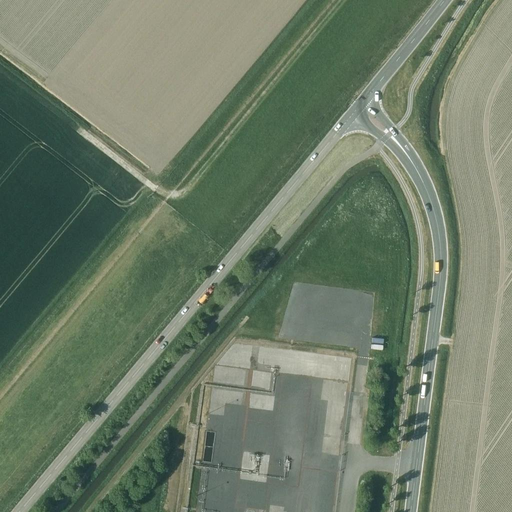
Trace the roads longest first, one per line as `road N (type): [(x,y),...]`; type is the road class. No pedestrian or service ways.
road 1 (secondary): [(18,511),(357,107)]
road 2 (primary): [(410,511),(439,283),(438,232),(409,159),(357,107)]
road 3 (track): [(343,0),(181,197),(157,191),(76,133)]
road 4 (primary): [(357,107),(444,0)]
